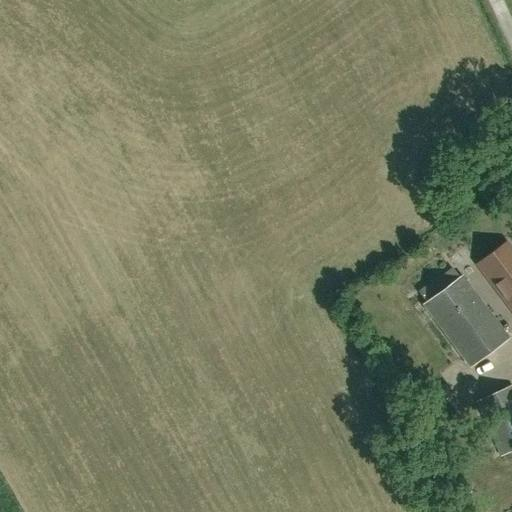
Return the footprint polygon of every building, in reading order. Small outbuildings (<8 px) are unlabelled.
[(511,252),(505,243),(477,264),(511,310),(511,252)] [(461,276),(423,306),(470,367),(508,338),(461,276)] [(414,398),(425,420),(457,404),(445,382),(414,398)] [(498,458),(511,451),(511,396),(508,387),(472,405),(498,458)] [(429,441),(450,431),(443,417),(423,426),(429,441)]
